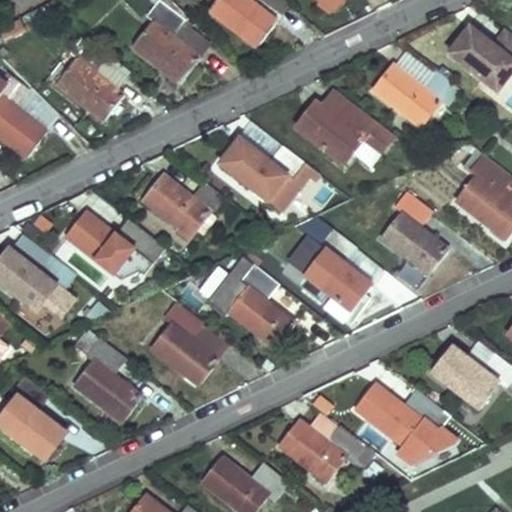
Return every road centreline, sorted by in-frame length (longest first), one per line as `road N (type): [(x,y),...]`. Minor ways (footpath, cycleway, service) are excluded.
road 1 (residential): [(511,278),(30,511)]
road 2 (residential): [(0,210),(434,0)]
